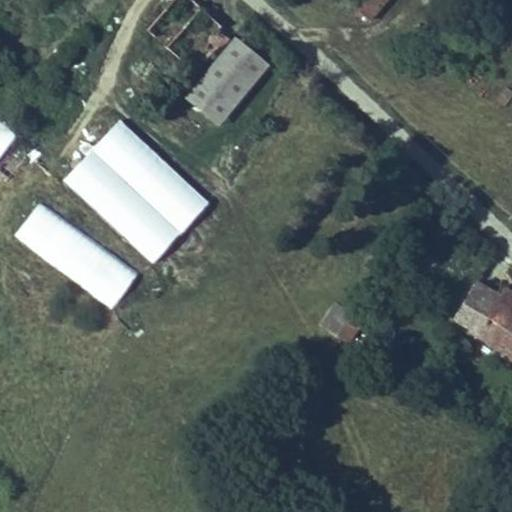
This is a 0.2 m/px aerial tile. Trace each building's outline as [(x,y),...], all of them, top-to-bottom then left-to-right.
[(220,24),(193,0),(170,0),(144,30),(183,65),(220,24)] [(339,0),(350,9),(353,6),(357,0),(339,0)] [(384,0),(357,0),(353,6),(368,19),(384,0)] [(267,66),(236,38),(183,103),(215,130),(267,66)] [(0,156),(20,136),(0,115),(0,156)] [(214,204),(123,121),(67,182),(158,265),(214,204)] [(135,278),(39,204),(16,237),(111,311),(135,278)] [(462,262),(444,295),(470,309),(468,314),(511,338),(511,282),(490,271),(487,276),(462,262)] [(321,329),(352,339),(360,316),(329,305),(321,329)]
